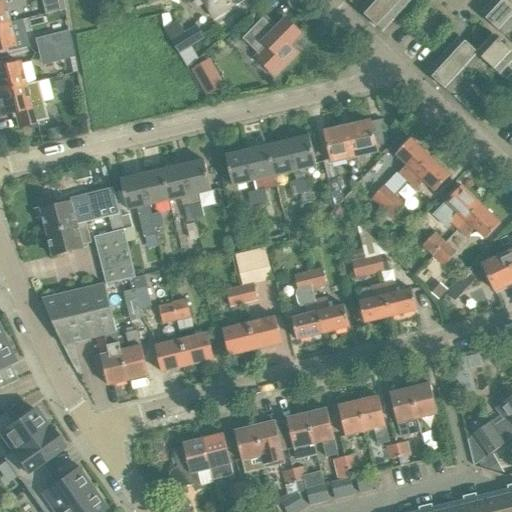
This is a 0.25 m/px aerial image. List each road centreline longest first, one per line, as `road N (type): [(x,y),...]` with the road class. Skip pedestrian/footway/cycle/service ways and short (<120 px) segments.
road 1 (residential): [(91,430),(141,409),(511,316)]
road 2 (residential): [(0,168),(365,86),(393,68)]
road 3 (residential): [(91,430),(56,371),(0,236)]
road 4 (residential): [(511,170),(393,68)]
